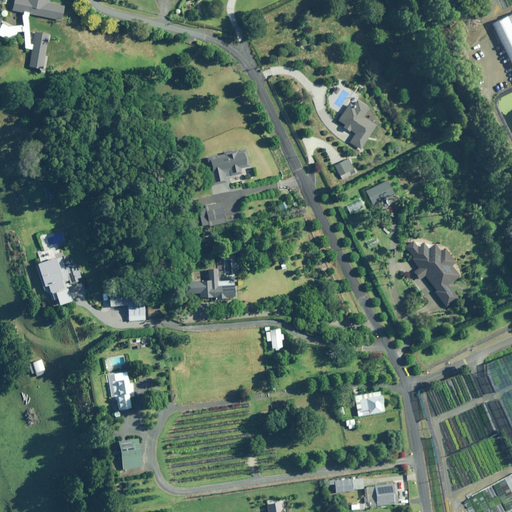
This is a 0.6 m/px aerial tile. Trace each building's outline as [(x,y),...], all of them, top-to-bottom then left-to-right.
[(14,0),(12,11),(23,13),(22,17),(22,26),(7,27),(1,25),(0,27),(0,35),(10,40),(17,31),(24,31),(24,48),(31,49),(28,66),(42,68),(49,33),(35,31),(32,43),(29,43),(28,13),(61,20),(64,6),(48,3),(48,0),(14,0)] [(511,11),(492,22),(511,61),(511,11)] [(352,106),(348,103),(338,120),(344,125),(342,128),(349,132),(349,131),(354,134),(349,143),(360,150),(376,124),(363,116),(368,109),(355,100),(352,106)] [(223,153),(223,154),(205,158),(211,185),(226,182),(224,173),(228,172),(229,177),(241,174),(240,168),(249,166),(245,150),(236,152),(236,150),(223,153)] [(348,158),(334,165),(341,180),(355,172),(348,158)] [(196,166),(179,164),(178,172),(195,175),(196,166)] [(386,180),(365,191),(372,205),(393,195),(386,180)] [(205,208),(198,210),(202,227),(209,225),(209,226),(224,223),(220,202),(204,205),(205,208)] [(418,268),(414,272),(420,279),(425,276),(436,290),(434,292),(446,307),(460,297),(450,285),(461,277),(452,265),(456,262),(445,248),(440,251),(434,244),(428,248),(423,241),(417,246),(413,241),(405,247),(414,258),(412,260),(418,268)] [(62,257),(36,264),(43,286),(47,285),(51,301),(57,299),(58,303),(70,300),(64,282),(69,280),(62,257)] [(208,281),(185,282),(186,294),(199,294),(199,299),(234,298),(234,281),(217,281),(217,269),(207,270),(208,281)] [(143,303),(127,305),(128,321),(145,319),(143,303)] [(158,305),(147,306),(148,318),(159,317),(158,305)] [(281,347),(280,340),(282,339),(281,332),(279,332),(279,329),(269,330),(270,332),(266,333),(267,341),(271,341),(272,349),(281,347)] [(115,381),(111,382),(113,399),(116,399),(117,410),(130,408),(129,397),(133,396),(131,383),(128,383),(127,374),(114,376),(115,381)] [(353,388),(354,396),(358,417),(386,412),(383,394),(380,395),(379,392),(359,395),(357,387),(353,388)] [(342,407),(334,408),(336,416),(343,414),(342,407)] [(348,429),(355,428),(353,419),(345,421),(346,426),(348,426),(348,429)] [(137,438),(117,442),(122,470),(141,466),(137,438)] [(329,480),(329,485),(334,484),(335,493),(353,492),(352,478),(329,480)] [(376,506),(389,505),(395,502),(393,484),(374,485),(376,506)] [(511,495),(503,500),(508,511),(510,511),(511,511),(511,495)] [(282,511),(281,502),(266,504),(267,511),(282,511)]
